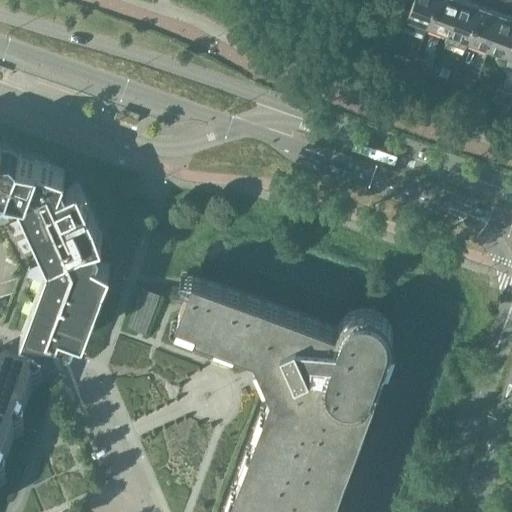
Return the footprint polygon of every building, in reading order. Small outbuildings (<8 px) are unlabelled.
[(425,33),(429,24),(437,0),(413,0),(404,25),(425,33)] [(437,0),(429,24),(449,31),(460,0),(437,0)] [(460,0),(449,31),(469,39),(481,6),(465,0),(460,0)] [(469,39),(490,46),(502,14),(481,6),(469,39)] [(490,46),(510,54),(511,49),(511,17),(502,14),(490,46)] [(48,259),(20,333),(54,346),(55,343),(63,346),(73,341),(76,333),(84,336),(111,262),(96,256),(99,247),(95,239),(103,236),(78,181),(67,186),(63,177),(66,171),(0,146),(0,213),(6,216),(25,208),(48,259)] [(332,511),(392,344),(393,333),(387,317),(382,313),(372,308),(361,308),(355,309),(346,315),(342,320),(337,329),(200,279),(193,276),(176,324),(255,354),(272,390),(227,511),(332,511)] [(129,325),(145,331),(159,294),(143,288),(129,325)] [(4,360),(0,358),(0,489),(1,489),(5,484),(5,481),(3,475),(2,474),(14,441),(19,440),(22,437),(24,433),(23,429),(23,427),(20,424),(32,392),(36,391),(39,389),(41,387),(42,385),(1,370),(4,360)]
